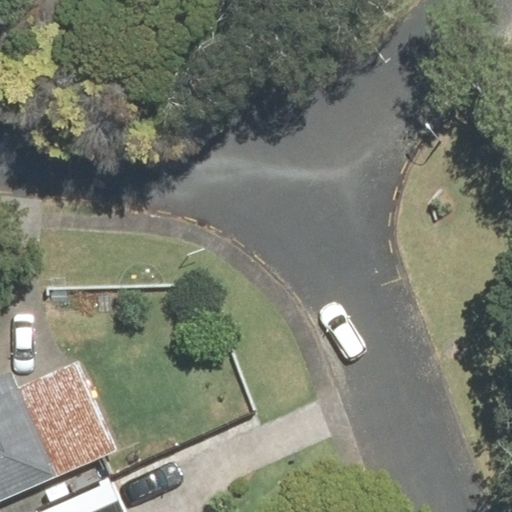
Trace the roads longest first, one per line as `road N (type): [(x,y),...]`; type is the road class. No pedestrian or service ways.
road 1 (residential): [(331,199),(437,511)]
road 2 (residential): [(37,142),(331,199)]
road 3 (residential): [(472,0),(331,199)]
